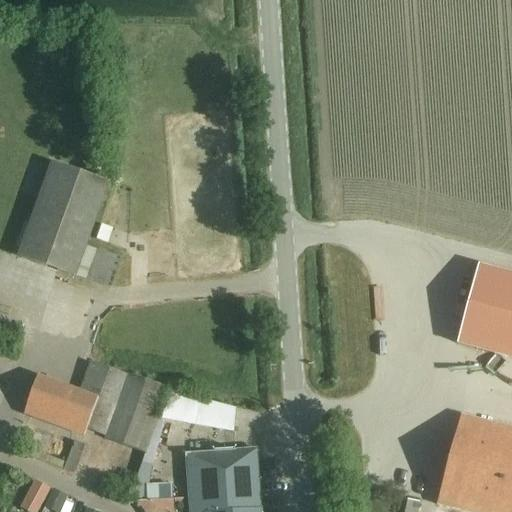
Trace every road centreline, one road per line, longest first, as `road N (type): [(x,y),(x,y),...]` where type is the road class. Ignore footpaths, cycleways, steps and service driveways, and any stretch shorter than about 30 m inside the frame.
road 1 (tertiary): [(300,511),(268,0)]
road 2 (residential): [(120,511),(0,453)]
